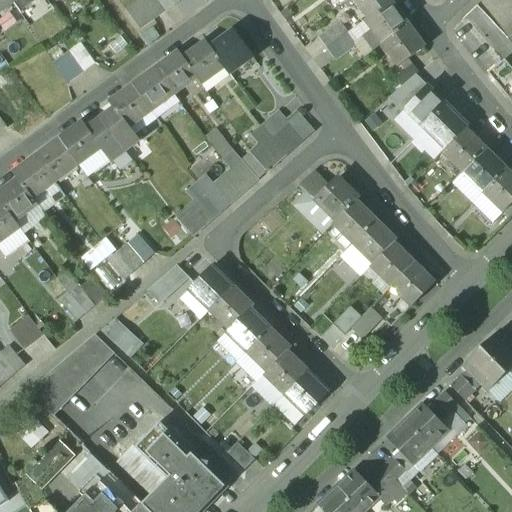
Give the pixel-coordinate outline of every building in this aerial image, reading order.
[(11,0),(0,0),(0,13),(14,4),(11,0)] [(156,0),(143,0),(126,12),(141,31),(166,13),(156,0)] [(175,7),(170,0),(156,0),(166,13),(175,7)] [(393,0),(353,0),(368,20),(392,3),(395,1),(393,0)] [(368,20),(366,22),(372,31),(382,44),(408,25),(392,3),(368,20)] [(511,69),(511,45),(506,39),(476,6),(466,17),(504,61),(511,69)] [(365,21),(349,34),(357,43),(364,37),(364,36),(372,31),(366,22),(365,21)] [(327,50),(349,34),(339,22),(319,38),(327,50)] [(408,25),(382,44),(382,45),(398,68),(425,48),(408,25)] [(372,31),(364,36),(364,37),(374,50),(382,45),(382,44),(372,31)] [(233,33),(211,49),(226,69),(230,75),(253,58),(233,33)] [(349,34),(327,50),(335,61),(357,45),(349,34)] [(206,42),(183,59),(198,79),(203,86),(226,69),(211,49),(206,42)] [(95,65),(80,45),(71,51),(86,71),(95,65)] [(86,71),(71,51),(62,58),(77,78),(86,71)] [(178,53),(155,70),(174,96),(198,79),(183,59),(178,53)] [(77,78),(62,58),(52,65),(68,85),(77,78)] [(511,69),(504,61),(488,74),(511,102),(511,101),(511,69)] [(174,96),(155,70),(133,86),(153,112),(174,96)] [(133,86),(109,103),(114,110),(129,130),(131,129),(153,112),(133,86)] [(426,88),(404,111),(426,132),(448,109),(426,88)] [(448,109),(426,132),(445,150),(464,131),(467,127),(448,109)] [(114,110),(101,119),(126,152),(140,141),(131,129),(129,130),(114,110)] [(278,114),(262,128),(269,137),(279,130),(286,123),(278,114)] [(298,114),(288,122),(303,139),(313,131),(298,114)] [(101,119),(88,129),(103,149),(102,150),(111,162),(126,152),(101,119)] [(303,139),(288,122),(286,123),(279,130),(294,147),(303,139)] [(83,123),(58,141),(79,167),(102,150),(103,149),(88,129),(83,123)] [(262,128),(251,138),(259,147),(260,145),(269,137),(262,128)] [(205,137),(223,161),(234,152),(216,129),(205,137)] [(279,130),(269,137),(285,155),(294,147),(279,130)] [(445,150),(443,153),(463,173),(484,150),(464,131),(445,150)] [(269,137),(260,145),(276,163),(285,155),(269,137)] [(58,141),(37,157),(56,183),(79,167),(58,141)] [(259,147),(251,154),(266,171),(276,163),(260,145),(259,147)] [(484,151),(463,173),(484,193),(505,170),(484,151)] [(234,152),(223,161),(231,171),(232,170),(241,162),(234,152)] [(241,162),(257,180),(266,171),(251,154),(241,162)] [(37,157),(14,173),(19,180),(44,213),(65,197),(61,191),(61,190),(37,157)] [(257,180),(241,162),(232,170),(247,188),(257,180)] [(247,188),(232,170),(231,171),(222,178),(238,196),(247,188)] [(511,176),(505,170),(484,193),(503,213),(511,203),(511,176)] [(315,172),(300,185),(316,201),(330,187),(315,172)] [(206,176),(196,185),(204,194),(213,186),(214,185),(206,176)] [(238,196),(222,178),(214,185),(213,186),(229,204),(238,196)] [(330,187),(316,201),(336,222),(356,202),(359,199),(338,178),(330,187)] [(19,180),(0,194),(0,202),(1,203),(24,235),(47,218),(44,213),(19,180)] [(204,194),(196,185),(186,194),(194,203),(195,202),(204,194)] [(229,204),(213,186),(204,194),(219,212),(229,204)] [(219,212),(204,194),(195,202),(211,220),(219,212)] [(336,222),(316,201),(304,213),(325,234),(334,225),(336,222)] [(211,220),(195,202),(194,203),(186,210),(202,227),(211,220)] [(336,222),(334,225),(353,243),(375,221),(356,202),(336,222)] [(1,203),(0,203),(0,251),(5,259),(29,241),(24,235),(1,203)] [(186,210),(177,218),(192,236),(202,227),(186,210)] [(375,221),(353,243),(374,264),(393,245),(396,241),(375,221)] [(154,254),(139,236),(129,244),(144,263),(154,254)] [(129,244),(119,252),(134,271),(144,263),(129,244)] [(374,264),(371,267),(391,288),(413,265),(393,245),(374,264)] [(119,252),(109,261),(124,279),(134,271),(119,252)] [(413,265),(391,288),(411,308),(434,285),(413,265)] [(151,289),(162,302),(176,290),(183,273),(178,267),(151,289)] [(232,289),(211,268),(188,291),(209,311),(232,289)] [(95,306),(79,287),(70,295),(85,313),(95,306)] [(252,308),(232,289),(209,311),(229,331),(250,310),(252,308)] [(85,313),(70,295),(61,303),(76,321),(85,313)] [(354,327),(364,338),(385,319),(373,306),(363,316),(353,306),(320,337),(331,349),(354,327)] [(229,331),(227,333),(247,353),(269,331),(250,310),(229,331)] [(126,354),(141,341),(118,316),(104,329),(126,354)] [(11,333),(24,351),(43,336),(28,319),(11,333)] [(269,331),(247,353),(267,373),(288,353),(289,351),(269,331)] [(511,344),(499,331),(482,348),(507,375),(511,369),(511,344)] [(95,335),(27,392),(53,417),(115,355),(95,335)] [(25,365),(10,347),(1,354),(16,373),(25,365)] [(507,375),(482,348),(464,366),(468,370),(481,384),(489,392),(507,375)] [(267,373),(265,375),(285,396),(307,374),(288,353),(267,373)] [(16,373),(1,354),(0,355),(0,369),(8,380),(16,373)] [(468,370),(451,387),(463,400),(481,384),(468,370)] [(307,374),(285,396),(305,416),(327,394),(307,374)] [(445,393),(428,409),(440,422),(457,406),(445,393)] [(428,409),(423,404),(405,422),(431,448),(448,431),(440,422),(428,409)] [(25,435),(30,445),(50,435),(42,421),(31,428),(32,431),(25,435)] [(405,422),(387,439),(399,452),(412,465),(431,448),(405,422)] [(199,511),(224,486),(175,439),(176,438),(177,436),(176,434),(175,432),(173,431),(171,431),(169,431),(168,432),(159,424),(135,448),(147,460),(146,461),(154,469),(155,467),(168,479),(144,505),(151,511),(199,511)] [(511,463),(477,432),(466,444),(511,487),(511,463)] [(59,441),(26,476),(42,491),(76,457),(59,441)] [(255,459),(238,443),(228,453),(245,470),(255,459)] [(399,452),(383,467),(396,481),(412,465),(399,452)] [(383,467),(366,484),(380,497),(396,481),(383,467)] [(151,511),(144,505),(109,471),(73,509),(75,511),(151,511)] [(366,484),(354,471),(336,488),(360,511),(363,511),(380,497),(366,484)] [(0,486),(0,508),(10,502),(8,498),(0,486)] [(360,511),(336,488),(318,505),(324,511),(360,511)] [(0,508),(0,511),(18,511),(27,507),(19,491),(8,498),(10,502),(0,508)] [(56,511),(47,503),(29,511),(56,511)]
